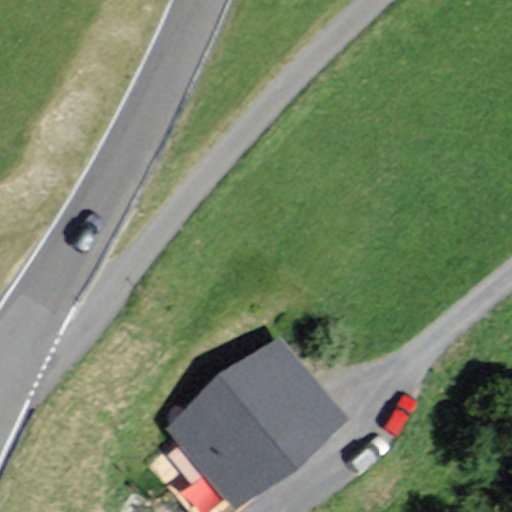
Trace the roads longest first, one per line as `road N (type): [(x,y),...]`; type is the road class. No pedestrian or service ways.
road 1 (residential): [(3,364),(43,360),(71,342),(201,180),(373,0)]
road 2 (unclassified): [(200,0),(131,148),(3,364)]
